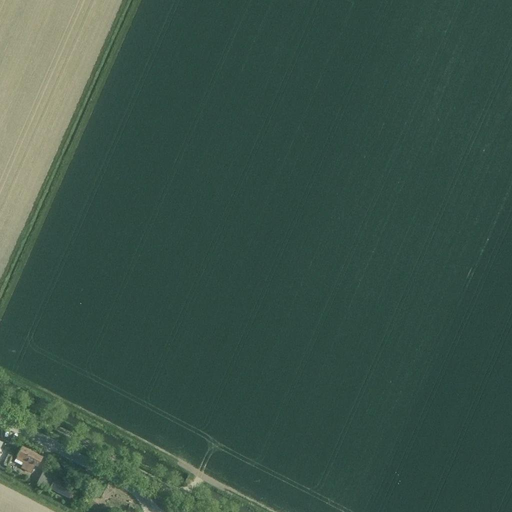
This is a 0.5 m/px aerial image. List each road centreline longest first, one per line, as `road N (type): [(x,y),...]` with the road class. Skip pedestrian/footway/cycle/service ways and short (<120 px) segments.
road 1 (track): [(137,0),(0,315)]
road 2 (track): [(0,283),(123,0)]
road 3 (track): [(267,511),(0,370)]
road 4 (track): [(0,400),(172,489),(187,490),(200,477)]
road 5 (unclassified): [(152,511),(131,486),(0,418)]
